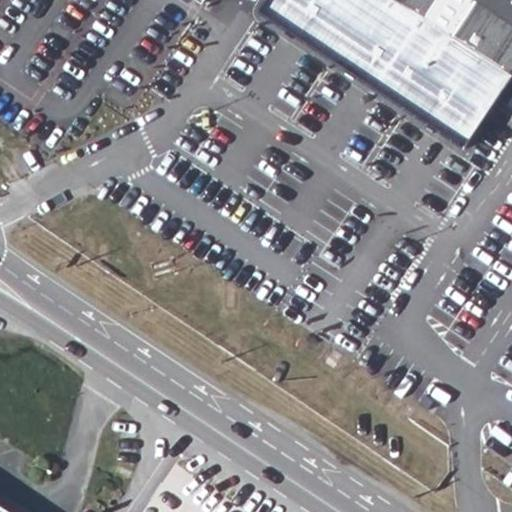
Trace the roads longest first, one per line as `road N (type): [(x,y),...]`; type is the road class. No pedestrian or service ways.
road 1 (secondary): [(348,511),(0,282)]
road 2 (unknown): [(170,0),(95,124),(74,129),(24,102)]
road 3 (unknown): [(24,102),(88,0)]
